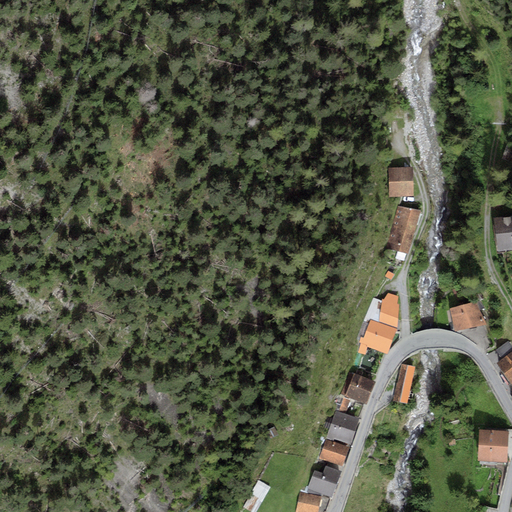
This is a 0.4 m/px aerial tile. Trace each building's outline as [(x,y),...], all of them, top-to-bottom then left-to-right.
[(511,146),(506,145),(501,159),(511,162),(511,146)] [(389,196),(412,195),(411,167),(388,167),(389,196)] [(502,203),(494,204),(495,213),(503,212),(502,203)] [(387,247),(407,253),(420,210),(399,207),(387,247)] [(511,215),(494,217),(497,251),(511,249),(511,215)] [(388,271),(385,277),(392,280),(395,275),(388,271)] [(451,287),(456,299),(463,296),(458,285),(451,287)] [(382,301),(380,322),(397,329),(399,305),(396,303),(397,296),(387,293),(384,299),(382,299),(382,301)] [(380,322),(382,301),(374,298),(365,317),(370,319),(380,322)] [(455,331),(486,325),(479,310),(484,309),(480,300),(450,308),(455,331)] [(367,346),(387,354),(397,329),(380,322),(370,319),(364,337),(361,337),(359,343),(360,343),(358,353),(365,354),(367,346)] [(495,349),(503,359),(511,351),(511,345),(507,340),(495,349)] [(511,351),(503,359),(497,363),(502,370),(500,372),(510,385),(507,387),(511,392),(511,391),(511,351)] [(419,367),(401,363),(397,383),(396,383),(393,400),(411,404),(419,367)] [(340,394),(366,404),(375,382),(361,376),(363,372),(356,370),(355,373),(349,372),(340,394)] [(339,396),(336,403),(348,407),(350,400),(339,396)] [(348,407),(336,403),(334,408),(346,412),(348,407)] [(336,410),(326,438),(334,441),(334,439),(345,442),(344,445),(350,447),(359,419),(336,410)] [(446,416),(447,423),(460,420),(458,413),(446,416)] [(508,431),(479,429),(477,459),(506,461),(508,431)] [(326,440),(320,458),(343,466),(349,447),(326,440)] [(315,470),(307,488),(331,497),(341,472),(326,467),(323,473),(315,470)] [(257,480),(243,507),(252,511),(256,511),(270,487),(257,480)] [(300,493),(295,511),(317,511),(321,498),(300,493)]
